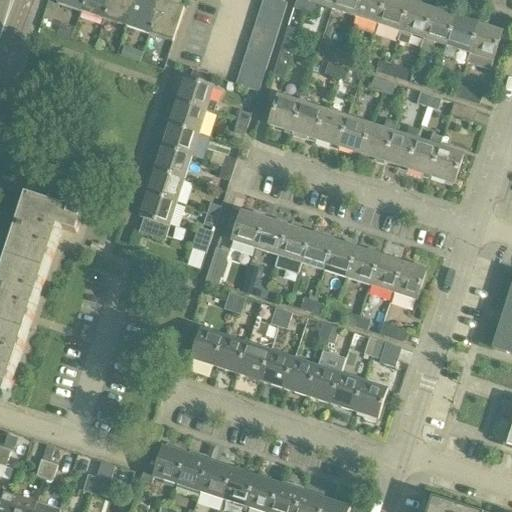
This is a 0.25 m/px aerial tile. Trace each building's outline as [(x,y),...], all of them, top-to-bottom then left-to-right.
[(80,13),(84,0),(59,0),(57,5),(80,13)] [(102,20),(109,0),(84,0),(80,13),(102,20)] [(125,28),(134,0),(109,0),(102,20),(125,28)] [(149,36),(160,2),(153,0),(134,0),(125,28),(149,36)] [(283,5),(268,0),(267,0),(264,0),(261,11),(283,18),(287,6),(283,5)] [(330,12),(333,0),(296,0),(293,11),(315,18),(318,8),(330,12)] [(353,19),(358,0),(333,0),(330,12),(353,19)] [(376,26),(383,0),(358,0),(353,19),(376,26)] [(409,3),(409,4),(410,1),(409,0),(383,0),(376,26),(400,33),(409,3)] [(184,10),(160,2),(149,36),(173,44),(184,10)] [(422,40),(431,10),(409,4),(409,3),(400,33),(397,43),(408,46),(410,37),(422,40)] [(446,47),(455,18),(431,10),(422,40),(423,40),(420,50),(431,53),(434,44),(446,47)] [(283,18),(261,11),(257,22),(280,29),(283,18)] [(469,55),(478,25),(455,18),(446,47),(446,48),(443,57),(454,60),(457,51),(469,55)] [(280,29),(257,22),(254,33),(276,40),(280,29)] [(502,32),(478,25),(469,55),(466,64),(489,71),(502,32)] [(287,30),(281,48),(293,52),(299,33),(287,30)] [(273,51),(276,40),(254,33),(250,44),(273,51)] [(269,62),(273,51),(250,44),(247,55),(269,62)] [(283,82),(293,52),(281,48),(271,79),(283,82)] [(339,63),(342,52),(332,49),(328,60),(339,63)] [(353,55),(342,52),(339,63),(350,66),(353,55)] [(265,73),(269,62),(247,55),(243,66),(265,73)] [(386,78),(389,66),(378,63),(375,74),(386,78)] [(334,79),(337,68),(327,64),(323,76),(334,79)] [(265,73),(243,66),(239,77),(262,84),(265,73)] [(408,72),(389,66),(386,78),(404,84),(408,72)] [(348,71),(337,68),(334,79),(345,83),(348,71)] [(258,95),(262,84),(239,77),(236,88),(258,95)] [(431,92),(435,81),(424,77),(421,89),(431,92)] [(380,94),(384,83),(373,79),(369,91),(380,94)] [(185,81),(177,106),(206,116),(206,115),(213,117),(216,106),(210,104),(214,91),(185,81)] [(445,84),(435,81),(431,92),(442,95),(445,84)] [(394,86),(384,83),(380,94),(390,97),(394,86)] [(459,87),(455,99),(478,106),(482,94),(459,87)] [(426,108),(430,97),(419,94),(416,105),(426,108)] [(440,100),(430,97),(426,108),(437,112),(440,100)] [(291,135),(300,105),(278,98),(268,128),(291,135)] [(454,104),(450,116),(473,123),(476,112),(454,104)] [(314,142),(323,112),(300,105),(291,135),(292,136),(292,138),(293,140),(304,143),(306,142),(307,140),(314,142)] [(199,138),(206,116),(177,106),(169,128),(199,138)] [(337,149),(346,119),(323,112),(314,142),(337,149)] [(240,114),(236,126),(247,130),(251,118),(240,114)] [(361,156),(370,126),(346,119),(337,149),(361,156)] [(383,163),(395,124),(385,121),(382,130),(370,126),(361,156),(383,163)] [(407,170),(416,141),(419,131),(408,128),(405,137),(393,133),(396,124),(395,124),(383,163),(407,170)] [(244,139),(247,130),(236,126),(233,135),(244,139)] [(191,161),(199,138),(169,128),(169,130),(167,129),(164,130),(161,141),(162,143),(164,144),(162,152),(191,161)] [(430,178),(440,148),(439,148),(442,139),(431,135),(428,145),(416,141),(407,170),(430,178)] [(463,155),(440,148),(430,178),(453,185),(463,155)] [(184,185),(191,161),(162,152),(161,153),(160,152),(157,153),(155,162),(156,164),(157,165),(154,175),(184,185)] [(225,160),(221,171),(232,175),(236,164),(225,160)] [(229,184),(232,175),(221,171),(218,181),(229,184)] [(176,207),(184,185),(154,175),(147,198),(176,207)] [(0,394),(2,395),(53,240),(57,228),(77,234),(85,210),(64,203),(62,209),(26,197),(0,274),(0,394)] [(164,244),(176,207),(147,198),(139,220),(143,222),(139,235),(142,236),(164,244)] [(209,206),(206,217),(217,221),(220,210),(209,206)] [(250,217),(241,214),(231,244),(254,251),(264,221),(265,219),(264,217),(253,214),(251,215),(250,217)] [(213,231),(217,221),(206,217),(202,227),(213,231)] [(273,224),(264,221),(254,251),(277,258),(287,229),(288,227),(287,224),(276,221),(274,222),(273,224)] [(287,229),(277,258),(274,269),(297,277),(301,266),(300,266),(310,236),(287,229)] [(190,252),(205,257),(212,235),(197,230),(190,252)] [(136,252),(142,236),(139,235),(134,234),(129,249),(136,252)] [(333,243),(310,236),(300,266),(301,266),(323,273),(333,243)] [(342,246),(333,243),(323,273),(347,280),(357,251),(357,248),(356,246),(345,243),(343,244),(342,246)] [(365,253),(357,251),(347,280),(370,287),(379,258),(380,255),(379,253),(368,250),(366,251),(365,253)] [(204,286),(218,290),(229,255),(216,251),(204,286)] [(393,295),(402,265),(380,258),(379,258),(370,287),(393,295)] [(411,267),(402,265),(393,295),(416,302),(426,272),(425,272),(426,270),(424,268),(413,264),(411,266),(411,267)] [(511,283),(501,317),(491,350),(511,356),(511,283)] [(264,300),(267,289),(256,285),(252,296),(264,300)] [(277,292),(267,289),(264,300),(274,303),(277,292)] [(231,314),(236,298),(228,295),(223,311),(231,314)] [(244,301),(236,298),(231,314),(239,316),(244,301)] [(310,315),(313,304),(302,300),(299,311),(310,315)] [(324,308),(313,304),(310,315),(320,318),(324,308)] [(277,329),(283,313),(274,310),(269,326),(277,329)] [(290,315),(283,313),(277,329),(285,331),(290,315)] [(355,329),(359,318),(348,315),(344,326),(355,329)] [(369,321),(359,318),(355,329),(365,333),(369,321)] [(324,344),(330,328),(320,325),(315,341),(324,344)] [(383,326),(379,337),(402,345),(405,333),(383,326)] [(337,330),(330,328),(324,344),(332,346),(337,330)] [(213,369),(222,339),(190,329),(182,355),(191,358),(190,362),(200,365),(199,368),(200,370),(209,372),(211,371),(212,369),(213,369)] [(236,377),(246,346),(222,339),(213,369),(236,377)] [(372,359),(377,343),(367,340),(362,356),(372,359)] [(399,350),(377,343),(372,359),(378,361),(377,365),(393,370),(399,350)] [(259,384),(269,354),(246,346),(236,377),(259,384)] [(283,391),(293,361),(269,354),(259,384),(283,391)] [(307,399),(316,369),(293,361),(283,391),(307,399)] [(331,406),(340,376),(316,369),(307,399),(331,406)] [(354,414),(364,384),(340,376),(331,406),(354,414)] [(387,391),(364,384),(354,414),(365,417),(364,419),(365,422),(373,424),(375,423),(376,421),(377,421),(387,391)] [(7,437),(3,450),(10,452),(14,453),(18,440),(7,437)] [(176,487),(185,457),(184,457),(185,455),(184,453),(174,449),(171,451),(171,453),(161,450),(158,460),(148,457),(140,485),(150,488),(153,480),(176,487)] [(10,452),(3,450),(0,458),(0,467),(5,469),(10,452)] [(199,494),(209,465),(208,465),(208,462),(207,460),(197,457),(195,458),(194,460),(185,457),(176,487),(199,494)] [(44,481),(49,465),(40,462),(35,478),(44,481)] [(101,462),(95,480),(104,482),(110,484),(115,467),(101,462)] [(57,467),(49,465),(44,481),(52,483),(57,467)] [(223,502),(232,472),(209,465),(199,494),(223,502)] [(246,509),(255,479),(232,472),(223,502),(246,509)] [(90,495),(95,479),(87,477),(82,493),(90,495)] [(95,480),(95,479),(90,495),(99,498),(104,482),(95,480)] [(254,511),(271,511),(279,487),(255,479),(246,509),(254,511)] [(296,511),(302,494),(303,492),(302,489),(291,486),(289,487),(288,490),(279,487),(271,511),(296,511)] [(0,511),(8,511),(13,497),(2,494),(0,500),(0,511)] [(322,511),(326,501),(302,494),(296,511),(322,511)] [(34,511),(36,505),(13,497),(8,511),(34,511)] [(472,511),(432,500),(428,511),(472,511)] [(348,511),(350,509),(326,501),(322,511),(348,511)]
